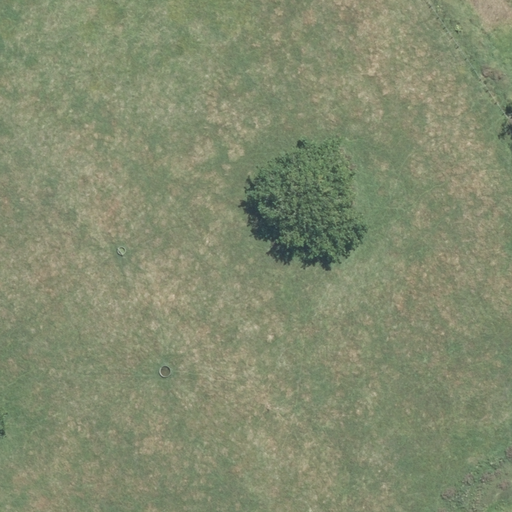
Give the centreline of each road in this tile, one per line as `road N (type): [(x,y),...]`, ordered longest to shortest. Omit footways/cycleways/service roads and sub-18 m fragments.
road 1 (unknown): [(511,379),(296,0)]
road 2 (unknown): [(489,340),(387,371),(327,420),(267,511)]
road 3 (unknown): [(180,0),(97,54),(0,179)]
